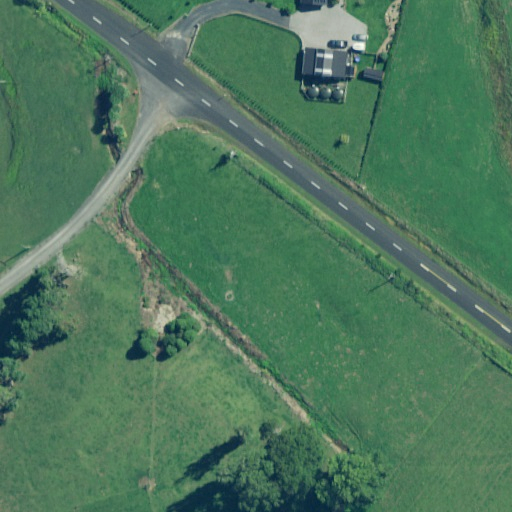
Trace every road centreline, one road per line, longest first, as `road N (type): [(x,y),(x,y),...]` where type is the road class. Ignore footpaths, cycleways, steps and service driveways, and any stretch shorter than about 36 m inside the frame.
road 1 (secondary): [(511,335),(67,0)]
road 2 (track): [(0,213),(84,84)]
